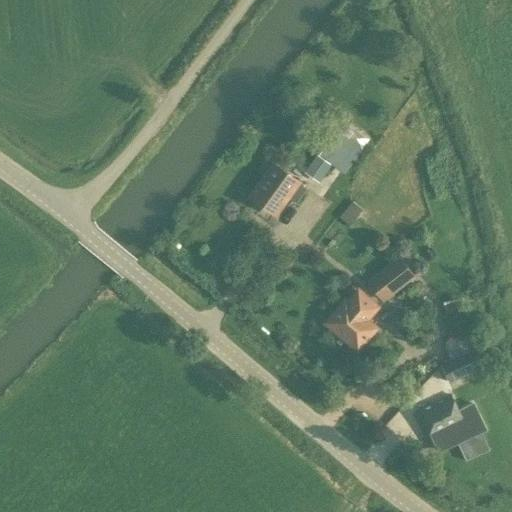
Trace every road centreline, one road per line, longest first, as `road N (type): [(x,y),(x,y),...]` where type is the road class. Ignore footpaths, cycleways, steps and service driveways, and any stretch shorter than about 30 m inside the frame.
road 1 (tertiary): [(396,511),(287,403),(69,215)]
road 2 (unclassified): [(69,215),(244,0)]
